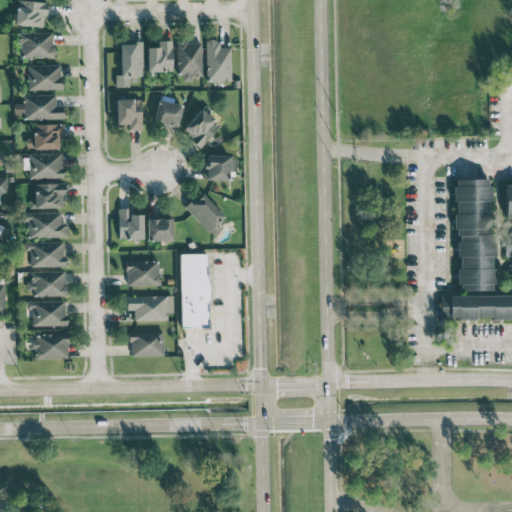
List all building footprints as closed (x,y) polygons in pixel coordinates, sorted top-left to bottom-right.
[(16,0),(15,25),(43,26),(43,16),(47,16),(48,1),(18,0),(16,0)] [(53,32),(19,33),(19,58),(53,57),(53,32)] [(230,47),(219,47),(219,39),(205,39),(206,81),(230,80),(230,47)] [(171,71),(172,40),(160,40),(160,47),(147,47),(147,71),(171,71)] [(120,74),(115,75),(115,85),(136,84),(136,76),(142,76),(141,41),(119,42),(120,74)] [(201,75),(200,41),(177,42),(178,81),(191,80),(191,76),(201,75)] [(61,64),(27,65),(27,89),(61,89),(61,64)] [(63,118),(63,105),(55,105),(55,94),(22,94),(22,103),(13,103),(14,114),(22,114),(22,119),(63,118)] [(116,99),(116,123),(129,123),(129,130),(141,129),(140,99),(116,99)] [(182,105),(158,99),(152,121),(176,127),(182,105)] [(219,123),(199,108),(182,132),(202,146),(219,123)] [(63,123),(33,124),(33,137),(26,138),(26,149),(57,148),(57,137),(64,137),(63,123)] [(28,153),(29,177),(62,177),(62,152),(28,153)] [(235,156),(205,155),(204,179),(227,180),(227,170),(234,171),(235,156)] [(458,291),(494,289),(490,178),(454,179),(458,291)] [(65,182),(34,183),(35,200),(29,200),(29,208),(62,207),(62,196),(65,196),(65,182)] [(222,227),(217,222),(224,216),(201,192),(185,207),(212,236),(222,227)] [(118,238),(143,238),(142,214),(130,214),(130,208),(117,208),(118,238)] [(67,236),(66,222),(61,222),(61,211),(21,212),(21,221),(27,221),(28,238),(67,236)] [(147,241),(172,240),(172,218),(147,218),(147,241)] [(25,242),(25,249),(30,249),(30,266),(64,266),(64,241),(25,242)] [(179,254),(181,328),(208,327),(207,253),(179,254)] [(158,259),(125,261),(126,285),(159,284),(158,259)] [(65,294),(65,271),(30,271),(31,282),(26,282),(26,295),(65,294)] [(511,294),(440,295),(440,318),(511,317),(511,294)] [(167,319),(167,312),(173,312),(172,295),(126,296),(126,309),(134,309),(134,320),(167,319)] [(65,300),(25,301),(26,309),(31,309),(32,325),(66,325),(65,300)] [(129,331),(129,356),(163,355),(163,330),(129,331)] [(67,333),(32,333),(32,348),(33,348),(34,358),(68,358),(67,333)]
